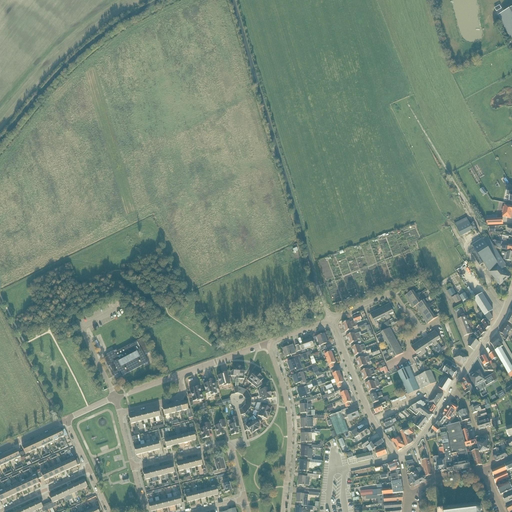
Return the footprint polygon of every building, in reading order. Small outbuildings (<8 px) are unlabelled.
[(511,8),(498,16),(511,42),(511,8)] [(499,180),(504,177),(495,161),(490,164),(499,180)] [(503,210),(502,213),(503,213),(502,217),(504,218),(506,218),(507,219),(507,218),(511,219),(511,213),(511,207),(505,206),(504,208),(503,207),(503,210)] [(461,236),(473,230),(469,221),(468,222),(467,218),(455,224),(461,236)] [(506,266),(503,261),(500,257),(496,250),(487,236),(472,246),(489,272),(500,286),(510,277),(503,269),(506,266)] [(494,241),(497,249),(501,249),(511,251),(511,245),(509,245),(508,247),(502,246),(502,242),(494,241)] [(511,262),(511,253),(502,251),(500,255),(505,256),(504,261),(511,262)] [(454,270),(460,281),(469,277),(469,276),(471,275),(465,263),(462,265),(454,270)] [(450,297),(456,294),(453,289),(447,292),(450,297)] [(409,303),(419,295),(418,294),(416,295),(413,291),(404,297),(409,303)] [(492,302),(494,300),(487,291),(485,292),(492,302)] [(464,304),(469,301),(465,294),(460,297),(464,304)] [(493,311),(484,296),(482,294),(474,299),(482,313),(485,316),(488,322),(493,319),(489,313),(493,311)] [(421,297),(420,296),(419,295),(409,303),(413,309),(416,307),(421,303),(418,299),(421,297)] [(455,304),(461,301),(458,295),(452,298),(455,304)] [(430,305),(429,304),(426,305),(424,301),(421,303),(416,307),(420,313),(430,305)] [(383,308),(389,319),(391,318),(389,315),(394,313),(389,304),(383,308)] [(431,307),(431,306),(430,305),(420,313),(423,319),(432,313),(429,309),(431,307)] [(387,320),(389,319),(383,308),(377,311),(381,320),(385,318),(387,320)] [(377,322),(381,320),(377,311),(370,314),(376,326),(378,325),(377,322)] [(427,324),(438,317),(437,315),(434,317),(432,313),(423,319),(427,324)] [(482,313),(479,314),(483,322),(481,323),(486,330),(490,327),(482,313)] [(349,321),(341,324),(343,328),(356,323),(357,324),(358,323),(357,321),(361,319),(360,315),(353,318),(354,321),(353,321),(350,323),(349,321)] [(468,325),(469,325),(466,317),(457,320),(464,337),(471,335),(468,325)] [(357,326),(357,324),(356,323),(343,328),(345,333),(352,330),(352,328),(355,327),(357,326),(358,329),(364,327),(365,326),(367,326),(366,324),(364,325),(363,324),(357,326)] [(486,333),(482,326),(482,325),(480,323),(477,325),(479,327),(476,329),(478,331),(481,336),(486,333)] [(508,336),(507,335),(511,330),(504,325),(499,332),(503,336),(502,338),(506,340),(508,338),(508,337),(508,336)] [(393,335),(390,328),(381,333),(383,338),(381,339),(382,341),(393,335)] [(436,342),(440,339),(435,331),(429,335),(436,346),(438,345),(436,342)] [(482,338),(481,336),(478,331),(474,334),(478,341),(482,338)] [(321,348),(318,349),(317,349),(318,352),(325,349),(323,345),(328,343),(324,334),(317,337),(321,348)] [(388,346),(397,341),(393,335),(382,341),(383,343),(386,342),(388,346)] [(434,347),(436,346),(429,335),(423,339),(429,347),(432,345),(434,347)] [(476,340),(473,335),(470,337),(472,340),(473,340),(468,346),(473,350),(479,343),(476,341),(476,340)] [(359,336),(348,340),(350,344),(357,342),(356,340),(360,339),(359,336)] [(496,338),(490,343),(496,351),(501,348),(502,347),(500,344),(501,344),(496,338)] [(119,373),(121,377),(147,362),(144,356),(150,353),(142,339),(117,352),(116,350),(109,354),(110,356),(104,359),(108,367),(110,366),(115,376),(119,373)] [(306,353),(305,350),(314,347),(311,339),(302,342),(303,345),(300,346),(302,351),(301,351),(302,354),(306,353)] [(425,350),(429,347),(423,339),(417,343),(424,354),(426,353),(425,350)] [(389,353),(400,347),(397,341),(388,346),(390,350),(388,352),(389,353)] [(423,355),(424,354),(417,343),(411,347),(417,355),(421,352),(423,355)] [(293,346),(283,349),(286,358),(296,354),(293,346)] [(395,358),(403,354),(400,347),(389,353),(390,355),(392,354),(395,358)] [(364,348),(353,352),(354,356),(362,354),(361,352),(365,351),(364,348)] [(511,372),(511,368),(501,348),(496,351),(495,352),(500,362),(501,363),(502,365),(508,375),(511,372)] [(372,357),(380,354),(378,349),(371,352),(371,353),(372,357)] [(327,361),(333,358),(331,353),(329,354),(327,351),(324,352),(327,361)] [(463,365),(468,357),(459,351),(456,355),(454,353),(453,355),(454,358),(453,359),(463,365)] [(499,361),(497,358),(497,357),(497,358),(494,352),(489,355),(492,361),(494,360),(496,363),(499,361)] [(490,367),(485,356),(480,359),(484,366),(486,365),(488,368),(490,367)] [(333,358),(327,361),(330,369),(334,368),(333,364),(336,363),(333,358)] [(299,359),(287,363),(290,371),(295,370),(296,370),(297,372),(303,370),(299,359)] [(369,363),(369,360),(368,360),(357,364),(359,368),(366,365),(366,364),(369,363)] [(453,365),(446,360),(443,365),(443,366),(441,370),(440,369),(439,372),(442,374),(444,372),(452,378),(454,376),(455,376),(457,374),(456,373),(456,372),(450,368),(453,365)] [(238,380),(239,368),(236,367),(236,368),(234,368),(233,371),(232,372),(231,372),(230,372),(231,377),(236,377),(236,379),(238,380)] [(420,376),(413,379),(408,368),(396,373),(407,396),(435,383),(429,371),(425,373),(420,376)] [(308,371),(308,370),(307,369),(301,371),(302,373),(292,377),(295,385),(300,383),(301,385),(307,383),(304,373),(308,371)] [(335,380),(341,378),(339,372),(336,373),(335,370),(331,372),(335,380)] [(475,387),(484,382),(486,386),(494,382),(490,375),(484,379),(480,371),(475,374),(470,377),(475,387)] [(251,385),(259,375),(257,373),(256,374),(255,372),(252,375),(251,375),(250,375),(251,376),(251,377),(247,381),(251,385)] [(373,372),(362,376),(364,380),(371,377),(370,376),(374,375),(373,372)] [(223,386),(230,384),(227,373),(220,374),(220,375),(221,375),(217,376),(219,386),(223,385),(224,386),(223,386)] [(259,375),(251,385),(256,388),(256,389),(262,385),(261,384),(261,383),(261,382),(263,379),(261,378),(262,378),(259,375)] [(335,380),(332,382),(333,384),(336,383),(338,389),(342,387),(341,384),(344,383),(341,378),(335,380)] [(445,392),(452,382),(445,378),(439,388),(445,392)] [(460,384),(464,391),(464,392),(465,395),(469,392),(468,389),(468,388),(472,394),(474,393),(471,387),(466,379),(462,381),(463,382),(460,384)] [(213,380),(210,381),(209,381),(210,382),(207,382),(208,384),(204,385),(207,398),(211,397),(211,396),(217,394),(216,390),(217,390),(216,384),(214,384),(213,380)] [(379,386),(378,384),(367,388),(369,392),(376,389),(375,388),(379,386)] [(264,388),(263,386),(259,389),(259,391),(258,391),(259,397),(271,394),(270,390),(269,388),(266,389),(265,389),(264,388)] [(197,401),(203,400),(200,387),(193,388),(193,389),(189,390),(193,402),(197,401)] [(304,388),(297,390),(300,399),(307,396),(307,394),(308,394),(307,390),(306,387),(304,388)] [(343,399),(349,397),(347,392),(344,393),(343,390),(339,391),(343,399)] [(324,400),(330,398),(336,395),(334,391),(328,393),(328,394),(322,396),(324,400)] [(443,396),(436,391),(429,402),(436,407),(443,396)] [(370,396),(373,404),(378,402),(377,399),(380,398),(383,397),(381,393),(378,394),(376,395),(376,394),(370,396)] [(349,397),(343,399),(346,408),(350,406),(349,404),(352,402),(349,397)] [(186,402),(180,404),(182,412),(183,411),(186,410),(187,415),(190,414),(189,410),(188,410),(186,402)] [(424,405),(422,403),(421,402),(411,407),(409,410),(416,416),(419,413),(429,421),(432,416),(423,408),(425,405),(424,405)] [(383,410),(382,410),(387,407),(386,403),(381,405),(373,408),(376,414),(383,410)] [(436,408),(429,403),(425,409),(432,414),(436,408)] [(180,404),(174,405),(176,413),(177,413),(181,412),(182,415),(180,416),(182,423),(184,422),(183,416),(184,415),(183,411),(182,412),(180,404)] [(258,411),(269,415),(270,412),(271,409),(268,408),(267,407),(268,404),(260,404),(260,405),(258,411)] [(457,408),(452,404),(448,410),(446,409),(442,416),(449,421),(457,408)] [(473,414),(477,412),(482,410),(479,404),(470,408),(473,414)] [(176,413),(174,405),(168,407),(170,414),(171,414),(175,413),(176,417),(178,417),(177,413),(176,413)] [(311,416),(312,416),(311,405),(300,405),(300,414),(306,414),(306,416),(311,416)] [(170,414),(168,407),(162,408),(164,416),(169,415),(170,419),(172,418),(171,414),(170,414)] [(466,410),(464,411),(463,408),(460,409),(461,412),(458,413),(459,414),(457,415),(458,418),(468,415),(466,410)] [(158,409),(152,411),(154,419),(155,418),(159,417),(160,421),(162,421),(161,417),(160,417),(158,409)] [(269,415),(258,411),(256,409),(255,412),(257,413),(256,415),(259,417),(262,418),(261,418),(262,419),(263,419),(264,419),(267,420),(268,418),(269,415)] [(329,416),(335,431),(337,436),(349,432),(344,419),(348,418),(349,421),(359,417),(356,409),(349,412),(348,409),(341,412),(342,412),(329,416)] [(152,411),(146,412),(148,420),(149,420),(153,419),(153,422),(154,423),(156,422),(155,418),(154,419),(152,411)] [(148,420),(146,412),(140,414),(142,421),(143,421),(147,420),(148,424),(150,424),(150,423),(149,420),(148,420)] [(487,418),(487,416),(486,412),(480,414),(481,417),(477,418),(479,424),(477,425),(479,431),(485,429),(484,426),(485,426),(483,419),(487,418)] [(140,414),(135,415),(137,423),(141,422),(142,426),(144,425),(143,421),(142,421),(140,414)] [(416,419),(425,426),(428,421),(420,414),(416,419)] [(137,423),(135,415),(129,417),(131,424),(135,423),(136,427),(137,427),(138,427),(137,423)] [(490,427),(489,422),(492,420),(490,415),(487,416),(487,418),(483,419),(485,426),(484,426),(485,429),(490,427)] [(311,419),(301,419),(301,428),(313,428),(313,419),(317,419),(317,420),(324,420),(324,416),(312,416),(311,416),(311,419)] [(435,426),(437,427),(440,426),(442,425),(444,423),(448,425),(450,423),(446,420),(441,416),(435,426)] [(237,428),(239,427),(237,417),(231,418),(233,424),(229,425),(231,435),(238,433),(237,428)] [(425,426),(416,419),(414,417),(411,421),(413,422),(412,423),(421,430),(425,426)] [(397,424),(396,422),(394,418),(383,422),(386,428),(393,425),(394,426),(395,425),(397,424)] [(259,424),(259,423),(260,422),(256,419),(255,420),(252,422),(251,420),(249,421),(255,431),(258,430),(258,429),(260,428),(258,425),(259,425),(259,424)] [(217,436),(224,434),(222,428),(226,427),(224,420),(218,421),(218,425),(214,426),(217,436)] [(253,433),(255,431),(249,421),(244,424),(243,424),(244,432),(247,430),(247,431),(248,431),(249,431),(251,434),(253,432),(253,433)] [(200,428),(202,438),(209,436),(208,431),(211,430),(209,422),(203,424),(204,427),(200,428)] [(454,472),(470,468),(469,462),(467,456),(467,453),(466,451),(465,448),(463,440),(461,432),(459,423),(446,427),(446,429),(447,432),(447,434),(449,442),(452,458),(454,472)] [(361,439),(370,433),(366,427),(359,432),(357,429),(351,432),(355,438),(359,435),(361,439)] [(411,429),(400,432),(405,447),(411,444),(413,442),(411,436),(414,435),(412,429),(411,429)] [(55,432),(58,440),(60,439),(64,437),(61,431),(60,430),(55,432)] [(317,436),(317,435),(320,435),(320,431),(311,431),(311,434),(309,434),(301,434),(302,443),(309,442),(312,442),(312,440),(315,440),(315,436),(317,436)] [(463,440),(470,439),(467,431),(461,432),(463,440)] [(55,441),(58,440),(55,432),(49,435),(53,442),(53,444),(56,443),(55,441)] [(447,434),(441,435),(444,454),(447,473),(448,473),(454,472),(452,458),(449,442),(447,434)] [(49,444),(53,442),(49,435),(44,437),(47,445),(49,444)] [(170,439),(171,439),(170,435),(168,435),(169,439),(164,440),(166,448),(172,447),(170,439)] [(489,451),(487,441),(486,436),(483,437),(483,438),(479,439),(479,438),(476,439),(479,453),(489,451)] [(44,446),(47,445),(44,437),(38,440),(42,447),(43,449),(45,448),(44,446)] [(404,447),(400,440),(401,440),(399,438),(397,439),(395,440),(392,441),(398,451),(402,449),(401,449),(404,447)] [(377,447),(384,443),(381,439),(374,443),(374,442),(370,445),(373,450),(377,447)] [(36,450),(42,447),(38,440),(33,442),(36,450)] [(33,451),(36,450),(33,442),(28,445),(31,452),(32,454),(34,453),(33,451)] [(136,456),(142,454),(140,446),(141,446),(140,442),(138,443),(139,447),(134,448),(136,456)] [(28,454),(31,452),(28,445),(22,447),(24,451),(21,453),(23,457),(24,458),(24,459),(29,457),(28,454)] [(301,456),(308,457),(308,460),(312,460),(313,450),(309,449),(309,448),(308,448),(302,448),(301,456)] [(387,454),(385,450),(385,448),(384,449),(385,449),(373,453),(372,452),(370,453),(358,456),(356,456),(358,463),(373,459),(387,454)] [(20,457),(18,454),(17,450),(11,453),(14,460),(15,461),(17,460),(17,459),(20,457)] [(475,467),(481,466),(478,451),(471,452),(472,454),(475,467)] [(500,460),(501,461),(509,456),(507,451),(498,456),(498,455),(493,458),(495,462),(497,462),(500,460)] [(9,462),(14,460),(11,453),(5,455),(9,462)] [(3,465),(9,462),(5,455),(0,458),(3,465)] [(77,459),(75,460),(73,457),(70,458),(71,460),(68,461),(72,469),(80,465),(77,459)] [(447,472),(445,460),(440,460),(440,458),(438,458),(438,457),(433,458),(435,471),(439,471),(440,472),(442,472),(442,473),(447,472)] [(196,468),(197,467),(201,466),(202,470),(204,470),(203,466),(202,466),(200,458),(194,460),(196,468)] [(214,475),(220,474),(220,471),(226,469),(223,459),(214,461),(217,471),(213,472),(214,475)] [(68,461),(67,460),(65,460),(66,462),(63,464),(66,471),(72,469),(68,461)] [(194,460),(188,461),(190,469),(191,469),(195,468),(196,472),(198,471),(197,467),(196,468),(194,460)] [(424,478),(425,478),(432,476),(428,460),(421,461),(424,475),(423,475),(424,478)] [(185,471),(186,470),(189,469),(190,474),(192,473),(191,469),(190,469),(188,461),(183,462),(185,471)] [(391,472),(400,469),(397,461),(388,464),(391,472)] [(409,477),(410,480),(408,481),(410,485),(412,484),(414,487),(426,481),(424,478),(423,475),(421,476),(421,477),(419,474),(422,472),(420,468),(414,470),(412,461),(406,463),(407,469),(409,477)] [(62,462),(60,463),(61,465),(57,466),(61,474),(66,471),(63,464),(62,462)] [(187,474),(186,470),(185,471),(183,462),(177,464),(179,472),(183,471),(184,475),(187,474)] [(310,463),(301,462),(300,471),(309,472),(310,463)] [(168,475),(169,474),(173,474),(174,478),(176,477),(175,473),(174,473),(172,465),(166,467),(168,475)] [(505,465),(491,471),(493,476),(506,471),(508,470),(505,465)] [(55,476),(61,474),(57,466),(52,469),(55,476)] [(52,469),(51,467),(49,468),(50,470),(47,471),(50,479),(55,476),(52,469)] [(166,467),(161,468),(163,476),(164,476),(167,475),(168,479),(170,478),(169,474),(168,475),(166,467)] [(163,476),(161,468),(155,469),(157,477),(158,477),(161,476),(162,480),(165,480),(164,476),(163,476)] [(159,481),(158,477),(157,477),(155,469),(149,471),(151,479),(152,479),(155,478),(156,482),(159,481)] [(47,471),(46,471),(46,470),(43,471),(44,472),(41,474),(45,481),(50,479),(47,471)] [(151,479),(149,471),(143,472),(145,480),(150,479),(151,483),(153,483),(152,479),(151,479)] [(493,476),(492,477),(493,478),(495,484),(509,478),(506,471),(493,476)] [(389,483),(391,482),(402,481),(400,472),(391,474),(391,477),(389,477),(389,483)] [(37,480),(40,479),(38,474),(35,475),(33,476),(33,477),(30,479),(33,486),(39,484),(37,480)] [(317,476),(314,475),(308,474),(308,477),(299,476),(298,485),(309,486),(310,478),(314,478),(314,479),(319,479),(319,476),(317,476)] [(509,478),(495,484),(497,488),(498,490),(499,491),(498,492),(499,493),(500,495),(511,490),(511,489),(508,481),(510,480),(509,478)] [(27,480),(24,481),(28,489),(33,486),(30,479),(27,480)] [(28,489),(24,481),(24,480),(22,481),(22,482),(19,484),(22,491),(28,489)] [(81,490),(80,491),(82,495),(84,494),(82,490),(87,488),(84,480),(78,483),(81,490)] [(226,485),(223,486),(225,494),(229,492),(231,491),(228,480),(225,480),(226,485)] [(380,495),(403,493),(401,481),(383,484),(383,489),(392,488),(382,490),(377,490),(377,496),(380,495)] [(77,492),(80,491),(81,490),(78,483),(72,486),(75,493),(77,497),(79,496),(77,492)] [(11,496),(17,494),(13,486),(12,484),(11,485),(12,487),(8,489),(11,496)] [(17,494),(22,491),(19,484),(13,486),(17,494)] [(208,485),(209,489),(210,489),(212,497),(218,495),(216,488),(211,489),(210,485),(208,485)] [(71,495),(75,493),(72,486),(66,488),(70,495),(69,496),(71,500),(73,499),(71,495)] [(210,489),(209,489),(205,490),(204,486),(202,487),(203,491),(204,491),(206,498),(212,497),(210,489)] [(11,496),(8,489),(7,488),(5,488),(6,490),(2,491),(6,499),(11,496)] [(64,498),(63,498),(65,503),(67,502),(65,498),(69,496),(70,495),(66,488),(61,491),(64,498)] [(196,488),(197,493),(198,492),(200,500),(206,498),(204,491),(203,491),(199,492),(198,488),(196,488)] [(192,494),(193,501),(200,500),(198,492),(197,493),(193,494),(192,489),(190,490),(191,494),(192,494)] [(60,500),(63,498),(64,498),(61,491),(55,494),(58,501),(57,501),(59,505),(62,504),(60,500)] [(187,503),(193,501),(192,494),(191,494),(187,495),(186,491),(184,491),(185,496),(187,503)] [(173,499),(175,506),(181,504),(179,497),(180,497),(179,492),(177,493),(178,497),(174,498),(173,499)] [(402,503),(403,496),(403,493),(380,495),(380,504),(384,504),(402,503)] [(511,500),(511,493),(503,497),(506,504),(511,500)] [(52,502),(49,504),(51,509),(56,507),(54,503),(57,501),(58,501),(55,494),(49,496),(52,502)] [(305,495),(298,494),(297,503),(302,503),(303,503),(302,506),(304,506),(307,507),(308,495),(305,495)] [(150,511),(151,511),(157,511),(155,503),(156,503),(155,499),(153,499),(154,504),(149,505),(150,511)] [(42,511),(43,511),(48,510),(45,505),(42,507),(39,501),(33,504),(37,511),(38,510),(41,509),(42,511)]
